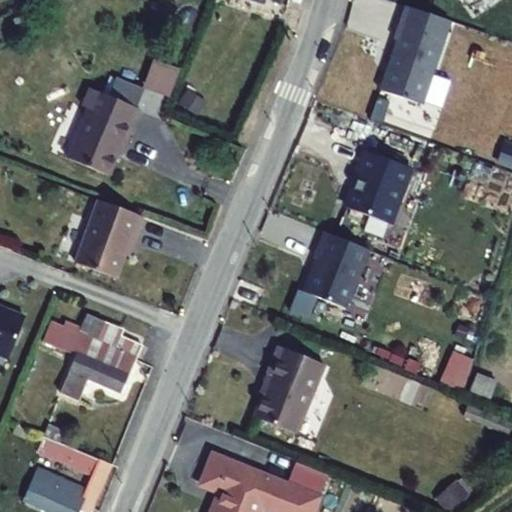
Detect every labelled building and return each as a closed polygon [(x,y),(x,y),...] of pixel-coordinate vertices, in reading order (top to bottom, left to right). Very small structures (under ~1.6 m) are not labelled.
[(394,39),(397,41),(380,91),(421,105),(444,39),(399,24),(394,39)] [(142,86),(170,95),(180,67),(151,58),(142,86)] [(144,88),(136,109),(160,118),(168,98),(144,88)] [(137,110),(88,90),(81,108),(87,111),(66,160),(106,177),(127,127),(129,129),(137,110)] [(346,208),(388,223),(409,167),(364,150),(354,179),(356,180),(346,208)] [(132,243),(142,216),(125,209),(98,199),(74,261),(114,277),(128,241),(132,243)] [(318,263),(304,296),(345,312),(369,254),(325,236),(315,262),(318,263)] [(409,275),(402,296),(435,308),(443,286),(409,275)] [(0,353),(6,356),(23,315),(0,304),(0,353)] [(78,334),(72,350),(76,351),(59,393),(78,401),(89,378),(121,392),(141,344),(119,334),(113,347),(96,340),(104,321),(86,313),(78,334)] [(70,354),(72,350),(78,334),(50,322),(41,342),(70,354)] [(333,367),(288,346),(276,372),(280,374),(264,413),(303,432),(333,367)] [(460,391),(474,359),(451,349),(437,381),(460,391)] [(386,371),(379,393),(423,407),(430,385),(386,371)] [(476,372),(469,392),(490,399),(497,379),(476,372)] [(466,408),(463,417),(507,431),(510,422),(466,408)] [(57,441),(59,442),(63,432),(47,424),(43,435),(57,441)] [(43,435),(42,439),(56,444),(57,441),(43,435)] [(59,442),(57,441),(56,444),(42,439),(38,451),(91,474),(84,490),(38,469),(26,500),(51,511),(75,511),(80,503),(90,507),(109,464),(59,442)] [(271,472),(219,450),(205,480),(229,490),(226,499),(219,497),(212,511),(263,511),(266,507),(277,511),(313,511),(321,495),(289,481),(286,485),(268,477),(271,472)] [(446,511),(450,511),(470,495),(456,479),(434,498),(446,511)]
